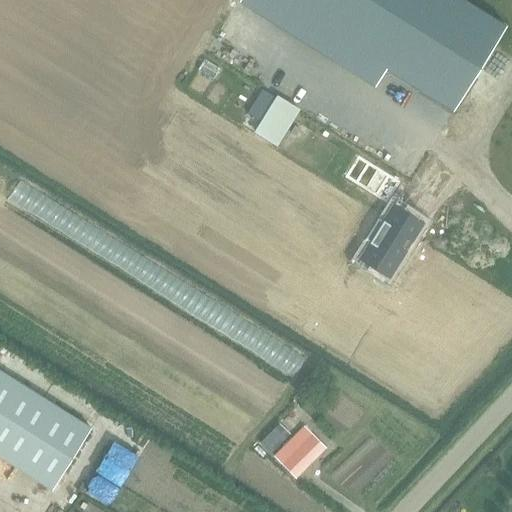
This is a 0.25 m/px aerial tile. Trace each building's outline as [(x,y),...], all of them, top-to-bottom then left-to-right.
[(460,0),(272,0),(453,113),(506,29),(460,0)] [(277,97),(255,132),(276,145),(298,110),(277,97)] [(371,244),(361,260),(387,277),(420,225),(393,208),(382,225),(378,222),(366,241),(371,244)] [(0,371),(0,457),(52,491),(91,429),(0,371)] [(279,424),(260,443),(271,453),(289,435),(279,424)] [(326,449),(312,435),(299,448),(291,440),(274,457),(296,479),(326,449)] [(25,491),(16,507),(24,511),(53,511),(55,508),(25,491)]
